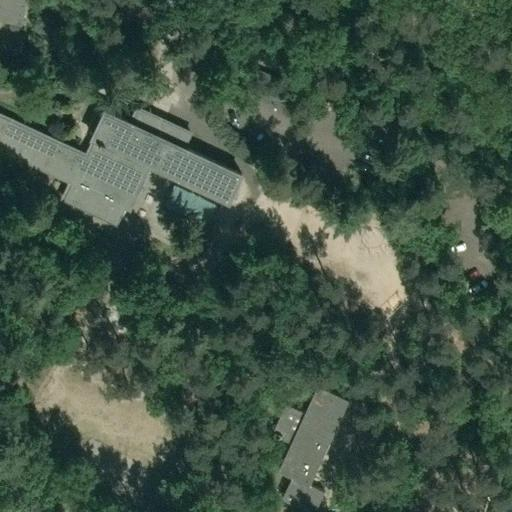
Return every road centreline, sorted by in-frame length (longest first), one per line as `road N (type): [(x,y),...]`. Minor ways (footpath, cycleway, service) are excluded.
road 1 (track): [(0,93),(127,93),(194,119),(252,174),(152,387),(32,417),(0,476)]
road 2 (track): [(511,295),(334,0)]
road 3 (track): [(511,120),(392,0)]
